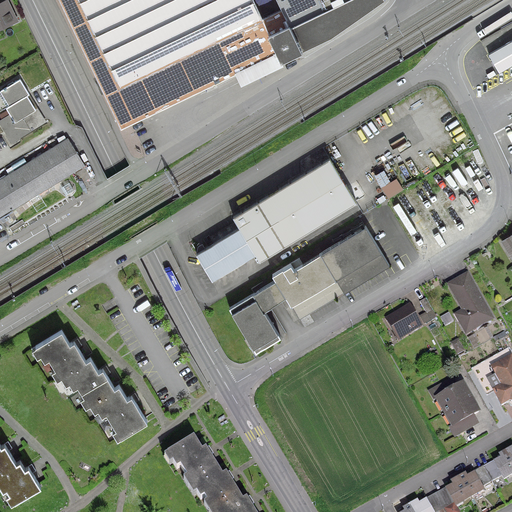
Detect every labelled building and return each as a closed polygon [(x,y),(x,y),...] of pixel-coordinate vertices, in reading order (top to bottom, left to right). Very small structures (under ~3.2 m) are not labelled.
[(277,53),(269,35),(260,17),(251,0),(58,0),(120,128),(204,88),(276,54),(277,53)] [(275,0),(280,8),(260,17),(269,35),(277,53),(276,54),(280,60),(330,36),(381,0),(275,0)] [(0,27),(14,21),(5,1),(0,3),(0,27)] [(511,39),(487,54),(498,72),(511,64),(511,39)] [(16,134),(18,137),(42,122),(25,96),(28,94),(19,79),(0,90),(0,98),(5,107),(5,108),(9,115),(0,120),(0,124),(6,134),(8,133),(11,137),(16,134)] [(0,215),(83,165),(67,138),(0,179),(0,215)] [(196,258),(198,259),(211,280),(254,253),(258,260),(355,202),(328,158),(322,162),(319,161),(318,164),(306,172),(303,171),(302,174),(290,181),(287,181),(286,183),(258,201),(255,200),(254,203),(242,210),(239,210),(238,212),(232,216),(238,227),(203,248),(197,247),(196,253),(195,253),(197,256),(196,258)] [(385,185),(390,197),(406,191),(401,179),(385,185)] [(370,276),(388,265),(364,225),(301,263),(298,258),(271,274),(274,280),(228,308),(254,352),(279,337),(259,303),(281,290),(298,319),(370,276)] [(511,234),(508,236),(509,238),(501,243),(506,251),(508,249),(511,255),(511,234)] [(465,317),(458,321),(465,334),(491,319),(466,275),(447,285),(465,317)] [(428,320),(434,317),(425,299),(418,302),(428,320)] [(419,325),(408,307),(385,321),(385,322),(388,320),(399,337),(396,339),(419,325)] [(34,346),(43,360),(47,357),(58,376),(63,373),(85,360),(73,341),(69,343),(60,330),(34,346)] [(456,353),(461,350),(456,342),(450,345),(456,353)] [(89,357),(85,360),(63,373),(72,388),(76,385),(87,404),(92,401),(113,387),(101,368),(97,370),(89,357)] [(494,375),(501,386),(492,391),(500,406),(511,399),(511,360),(510,357),(492,367),(496,374),(494,375)] [(438,397),(436,398),(444,412),(468,399),(460,384),(451,390),(447,382),(434,389),(438,397)] [(118,384),(113,387),(92,401),(101,415),(105,413),(120,437),(146,421),(130,395),(126,398),(118,384)] [(476,413),(468,399),(444,412),(452,427),(454,425),(459,433),(472,426),(467,418),(476,413)] [(201,453),(192,439),(167,455),(175,469),(179,467),(191,485),(216,470),(204,450),(201,453)] [(0,471),(15,462),(3,444),(0,445),(0,471)] [(493,463),(502,480),(511,474),(511,463),(505,452),(499,455),(501,458),(493,463)] [(19,460),(15,462),(0,471),(0,487),(2,490),(5,488),(14,501),(39,486),(27,466),(23,468),(19,460)] [(490,465),(483,469),(490,482),(497,478),(490,465)] [(476,472),(483,486),(490,482),(483,469),(476,472)] [(221,477),(216,470),(191,485),(199,499),(203,497),(211,510),(237,495),(225,475),(221,477)] [(465,478),(463,475),(457,479),(468,499),(470,502),(481,495),(479,492),(482,491),(473,474),(465,478)] [(445,489),(454,506),(468,499),(457,479),(451,482),(453,485),(445,489)] [(441,491),(435,495),(442,508),(448,505),(441,491)] [(241,502),(237,495),(211,510),(212,511),(252,511),(245,500),(241,502)] [(428,499),(436,511),(442,508),(435,495),(428,499)] [(415,502),(409,505),(412,511),(431,511),(425,501),(417,505),(415,502)]
